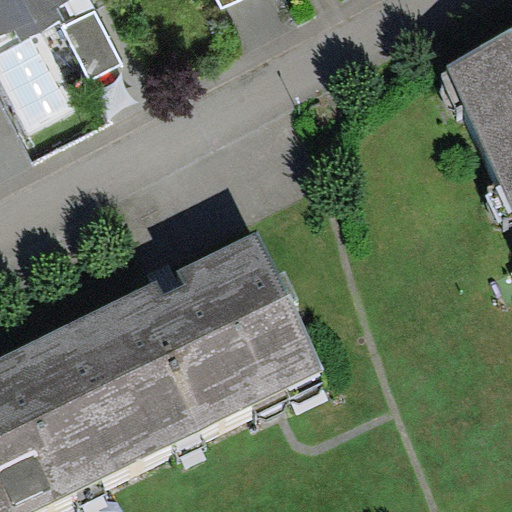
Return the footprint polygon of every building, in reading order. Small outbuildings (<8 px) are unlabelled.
[(0,0),(0,35),(15,28),(21,38),(61,17),(55,5),(65,0),(0,0)] [(218,0),(223,8),(239,0),(218,0)] [(96,10),(63,27),(90,80),(123,63),(96,10)] [(511,41),(450,70),(511,205),(511,41)] [(0,511),(32,511),(322,371),(255,236),(169,279),(0,361),(0,511)]
